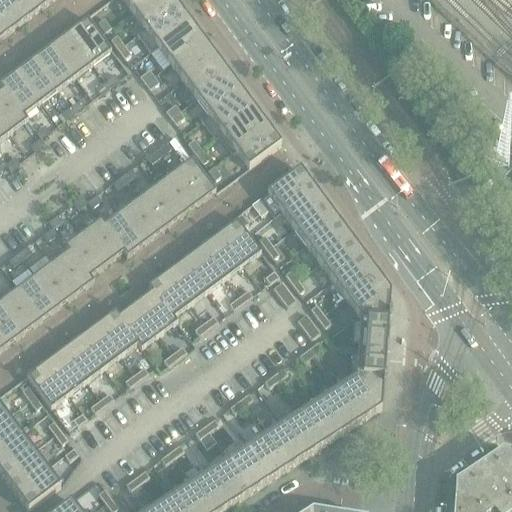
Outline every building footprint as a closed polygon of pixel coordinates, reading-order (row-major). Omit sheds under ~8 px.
[(30,21),(14,0),(0,0),(0,16),(12,33),(30,21)] [(47,8),(41,0),(14,0),(30,21),(47,8)] [(123,0),(134,14),(153,0),(123,0)] [(147,31),(177,9),(169,0),(153,0),(134,14),(146,31),(147,31)] [(160,49),(190,27),(177,9),(147,31),(146,31),(138,37),(150,53),(151,54),(159,48),(160,49)] [(0,42),(12,33),(0,16),(0,42)] [(111,32),(104,22),(97,27),(104,37),(111,32)] [(87,24),(68,37),(92,70),(111,56),(87,24)] [(173,66),(203,44),(190,27),(160,49),(173,66)] [(68,37),(51,50),(75,83),(92,70),(68,37)] [(124,49),(116,39),(110,44),(117,54),(124,49)] [(185,83),(215,61),(203,44),(173,66),(185,83)] [(131,59),(124,49),(117,54),(124,63),(131,59)] [(51,50),(34,63),(58,95),(75,83),(51,50)] [(198,101),(228,79),(215,61),(185,83),(198,101)] [(34,63),(16,76),(40,108),(58,95),(34,63)] [(144,87),(154,80),(149,74),(139,81),(144,87)] [(16,76),(0,87),(0,89),(26,126),(28,125),(24,120),(40,108),(16,76)] [(109,91),(119,84),(114,78),(104,85),(109,91)] [(211,118),(241,96),(228,79),(198,101),(211,118)] [(159,87),(154,80),(144,87),(149,94),(159,87)] [(99,99),(109,91),(104,85),(95,92),(99,99)] [(0,89),(0,92),(1,94),(0,95),(0,126),(9,139),(26,126),(0,89)] [(220,138),(254,113),(241,96),(211,118),(212,119),(204,125),(216,142),(221,139),(220,138)] [(74,117),(84,110),(79,104),(70,111),(74,117)] [(170,122),(179,115),(175,109),(165,116),(170,122)] [(65,124),(74,117),(70,111),(60,118),(65,124)] [(237,153),(267,131),(254,113),(220,138),(221,139),(234,156),(237,153)] [(184,121),(179,115),(170,122),(175,128),(184,121)] [(0,126),(0,145),(9,139),(0,126)] [(40,143),(49,136),(45,129),(35,137),(39,142),(40,143)] [(281,149),(267,131),(237,153),(251,171),(281,149)] [(44,149),(40,143),(39,142),(30,149),(34,156),(44,149)] [(201,153),(194,143),(187,148),(194,158),(201,153)] [(494,143),(481,157),(490,166),(503,151),(494,143)] [(161,161),(170,154),(166,147),(156,154),(161,161)] [(208,162),(201,153),(194,158),(202,167),(208,162)] [(151,168),(161,161),(156,154),(146,162),(151,168)] [(19,167),(14,161),(4,168),(5,169),(9,174),(19,167)] [(191,163),(172,177),(197,209),(215,196),(191,163)] [(214,170),(207,175),(215,184),(221,179),(214,170)] [(126,187),(136,179),(131,173),(121,180),(126,187)] [(277,217),(312,191),(299,174),(264,199),(277,217)] [(172,177),(155,190),(179,222),(197,209),(172,177)] [(116,194),(126,187),(121,180),(112,187),(116,194)] [(155,190),(138,203),(162,235),(179,222),(155,190)] [(325,208),(312,191),(277,217),(290,234),(325,208)] [(101,205),(96,199),(86,206),(87,207),(91,212),(101,205)] [(77,214),(87,207),(86,206),(82,200),(72,207),(77,214)] [(138,203),(120,215),(145,248),(162,235),(138,203)] [(268,215),(259,203),(251,209),(260,221),(268,215)] [(303,251),(338,226),(325,208),(290,234),(303,251)] [(120,215),(104,227),(101,223),(100,224),(127,261),(145,248),(120,215)] [(52,232),(62,225),(57,219),(48,226),(52,232)] [(100,224),(82,237),(106,269),(122,257),(126,262),(127,261),(100,224)] [(235,225),(218,238),(242,270),(259,258),(235,225)] [(316,269),(350,243),(338,226),(303,251),(316,269)] [(57,238),(52,232),(42,239),(47,245),(57,238)] [(82,237),(65,249),(92,287),(94,286),(90,281),(106,269),(82,237)] [(242,270),(218,238),(201,251),(224,283),(242,270)] [(329,286),(363,260),(350,243),(316,269),(329,286)] [(65,249),(63,250),(67,255),(51,267),(75,299),(92,287),(65,249)] [(22,264),(31,257),(27,250),(17,257),(22,264)] [(224,283),(201,251),(183,264),(207,296),(224,283)] [(12,271),(22,264),(17,257),(7,265),(12,271)] [(342,304),(376,278),(363,260),(329,286),(342,304)] [(207,296),(183,264),(166,277),(190,309),(207,296)] [(51,267),(34,280),(58,312),(75,299),(51,267)] [(149,290),(152,295),(172,322),(190,309),(166,277),(149,290)] [(355,322),(390,296),(376,278),(342,304),(355,322)] [(34,280),(16,293),(40,325),(58,312),(34,280)] [(16,293),(0,305),(0,307),(23,338),(40,325),(16,293)] [(176,327),(172,322),(152,295),(135,308),(159,340),(176,327)] [(381,413),(390,296),(355,322),(351,375),(377,415),(381,413)] [(0,307),(0,343),(6,351),(23,338),(0,307)] [(159,340),(135,308),(117,320),(138,348),(141,353),(159,340)] [(138,348),(117,320),(114,316),(97,328),(120,361),(138,348)] [(120,361),(97,328),(79,341),(103,373),(120,361)] [(103,373),(79,341),(62,354),(86,386),(103,373)] [(86,386),(62,354),(44,367),(68,399),(86,386)] [(68,399),(44,367),(27,380),(51,412),(68,399)] [(377,415),(351,375),(351,381),(336,391),(359,427),(377,415)] [(359,427),(336,391),(318,402),(341,439),(359,427)] [(341,439),(318,402),(299,414),(323,450),(341,439)] [(323,450),(299,414),(281,426),(305,462),(323,450)] [(0,451),(19,437),(6,420),(0,424),(0,451)] [(305,462),(281,426),(263,438),(287,474),(305,462)] [(0,477),(0,478),(32,454),(19,437),(0,451),(0,477)] [(287,474),(263,438),(245,449),(268,486),(285,475),(287,474)] [(268,486),(245,449),(227,461),(250,497),(268,486)] [(14,496),(45,471),(32,454),(0,478),(14,496)] [(511,511),(511,461),(497,458),(459,484),(454,491),(453,508),(469,508),(472,511),(511,511)] [(250,497),(227,461),(209,473),(232,509),(250,497)] [(31,511),(60,491),(45,471),(14,496),(25,511),(31,511)] [(227,511),(232,509),(209,473),(191,485),(208,511),(227,511)] [(208,511),(191,485),(172,496),(182,511),(208,511)] [(182,511),(172,496),(154,508),(156,511),(182,511)]
